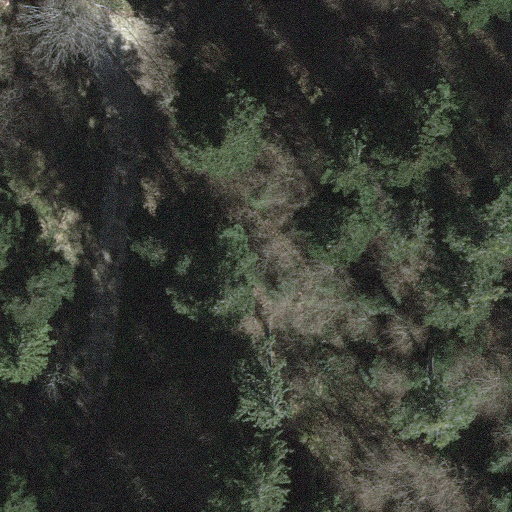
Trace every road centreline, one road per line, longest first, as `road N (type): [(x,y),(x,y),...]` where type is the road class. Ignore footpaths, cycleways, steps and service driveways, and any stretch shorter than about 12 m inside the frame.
road 1 (track): [(85,53),(91,302),(75,443),(51,511)]
road 2 (track): [(24,0),(85,53),(97,0)]
